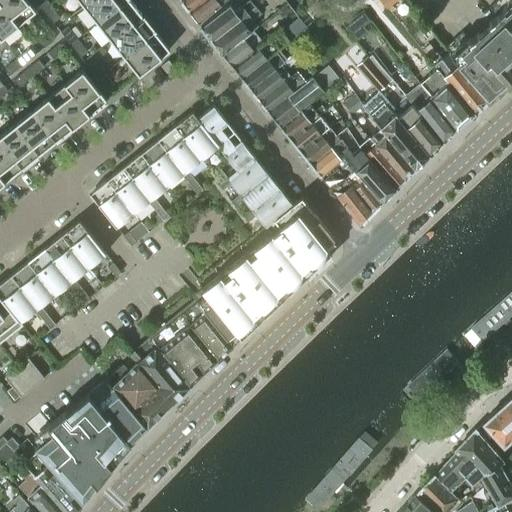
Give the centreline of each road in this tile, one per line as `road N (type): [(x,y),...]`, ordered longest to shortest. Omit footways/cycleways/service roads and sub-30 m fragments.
road 1 (secondary): [(362,255),(183,425),(105,511)]
road 2 (residential): [(362,255),(212,74)]
road 3 (secondary): [(511,115),(362,255)]
road 4 (residential): [(511,375),(490,385),(370,511)]
road 5 (residential): [(67,186),(212,74)]
